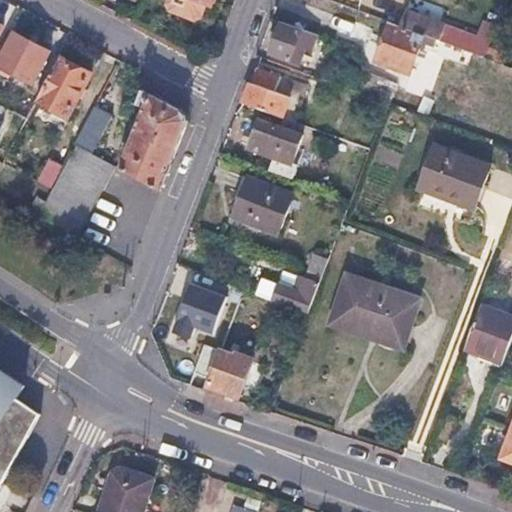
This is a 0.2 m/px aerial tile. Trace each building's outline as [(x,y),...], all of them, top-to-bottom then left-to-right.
[(466,33),(406,10),(400,26),(436,39),(461,48),(466,33)] [(317,35),(281,21),(269,54),(297,65),(304,46),(312,49),(317,35)] [(400,26),(389,22),(375,61),(409,73),(414,62),(420,64),(422,57),(416,55),(421,42),(433,46),(436,39),(400,26)] [(50,52),(14,33),(0,59),(0,65),(33,84),(50,52)] [(490,41),(466,33),(461,48),(484,56),(490,41)] [(91,74),(59,57),(36,101),(68,118),(91,74)] [(278,77),(254,68),(241,104),(281,118),(287,104),(293,106),(296,100),(273,91),(278,77)] [(395,86),(367,75),(360,93),(385,102),(389,103),(395,86)] [(130,126),(135,128),(119,169),(159,191),(186,122),(185,117),(184,113),(148,94),(142,111),(134,108),(130,118),(133,119),(130,126)] [(112,115),(94,105),(74,145),(91,154),(112,115)] [(301,136),(258,121),(248,149),(291,164),(301,136)] [(74,145),(63,165),(51,188),(91,210),(114,167),(91,154),(74,145)] [(490,167),(433,146),(417,188),(452,201),(453,198),(475,205),(490,167)] [(63,165),(46,156),(34,179),(50,188),(51,188),(63,165)] [(293,195),(246,177),(232,217),(278,234),(293,195)] [(35,198),(27,212),(76,238),(91,210),(51,188),(50,188),(42,202),(35,198)] [(327,260),(316,257),(310,273),(321,278),(327,260)] [(305,279),(284,271),(272,301),(295,310),(307,314),(321,278),(310,273),(307,272),(305,279)] [(419,301),(346,274),(328,322),(401,349),(419,301)] [(191,340),(194,330),(214,336),(226,295),(185,283),(171,334),(191,340)] [(307,314),(295,310),(284,339),(296,343),(307,314)] [(511,327),(476,314),(460,358),(476,364),(477,361),(501,370),(511,339),(511,327)] [(235,356),(204,344),(193,372),(210,378),(208,384),(239,395),(253,359),(236,352),(235,356)] [(477,361),(476,364),(474,369),(498,378),(501,370),(477,361)] [(0,490),(41,417),(17,401),(26,387),(0,370),(0,490)] [(511,431),(501,459),(511,463),(511,431)] [(123,468),(112,473),(98,511),(142,511),(153,479),(123,468)] [(230,511),(252,511),(253,509),(233,503),(230,511)]
